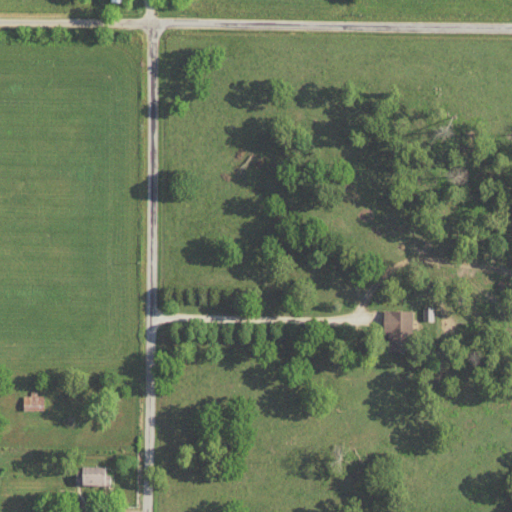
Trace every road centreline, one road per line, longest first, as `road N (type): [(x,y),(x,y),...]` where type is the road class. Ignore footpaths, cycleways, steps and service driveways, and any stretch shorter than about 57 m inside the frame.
road 1 (residential): [(511,26),(0,20)]
road 2 (residential): [(152,511),(157,23)]
